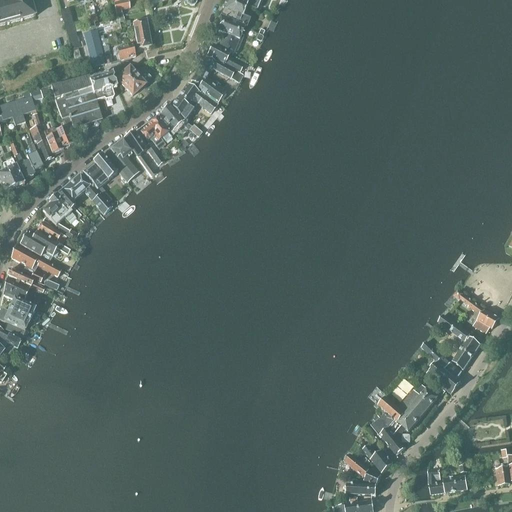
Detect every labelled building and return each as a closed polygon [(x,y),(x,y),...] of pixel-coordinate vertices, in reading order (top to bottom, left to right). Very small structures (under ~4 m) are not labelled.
[(0,27),(35,17),(29,0),(7,0),(7,1),(0,2),(0,27)] [(226,0),(223,10),(224,11),(243,18),(247,7),(227,0),(226,0)] [(227,0),(247,7),(257,11),(261,0),(227,0)] [(114,5),(116,15),(118,15),(122,14),(121,11),(129,9),(128,2),(114,5)] [(60,12),(72,51),(79,48),(68,10),(60,12)] [(243,18),(224,11),(215,32),(224,35),(219,47),(234,55),(236,56),(244,37),(242,36),(245,28),(246,29),(250,20),(243,18)] [(94,24),(96,32),(97,36),(121,30),(118,18),(94,24)] [(146,22),(133,24),(138,50),(151,48),(148,35),(146,22)] [(97,36),(96,32),(84,35),(92,69),(105,66),(97,36)] [(109,34),(99,37),(99,38),(101,48),(102,49),(102,50),(104,59),(111,57),(108,46),(105,47),(105,44),(110,43),(117,41),(114,33),(109,34)] [(117,50),(120,62),(135,58),(132,46),(117,50)] [(207,57),(224,65),(240,74),(244,67),(234,62),(233,65),(226,62),(230,55),(213,47),(207,57)] [(111,57),(104,59),(106,66),(112,64),(111,57)] [(192,89),(203,96),(217,105),(225,94),(206,80),(212,70),(239,85),(244,77),(234,72),(235,71),(224,66),(207,57),(190,82),(193,84),(191,88),(192,89)] [(118,70),(111,72),(114,79),(115,82),(117,81),(120,84),(124,88),(130,95),(131,96),(132,97),(144,86),(151,79),(144,73),(143,74),(137,79),(133,74),(129,70),(122,77),(120,74),(118,70)] [(89,78),(51,89),(62,121),(63,121),(66,128),(67,129),(72,127),(73,130),(102,121),(96,102),(104,100),(106,101),(113,99),(114,97),(112,92),(113,92),(112,91),(117,89),(112,74),(107,75),(107,76),(106,76),(107,77),(90,83),(89,78)] [(185,123),(186,120),(197,106),(210,115),(217,105),(203,96),(190,88),(187,85),(171,107),(184,122),(185,123)] [(42,91),(40,92),(40,93),(41,98),(42,98),(50,96),(48,90),(48,89),(42,91)] [(38,92),(29,95),(30,98),(31,101),(39,99),(40,98),(41,98),(40,93),(40,92),(38,92)] [(0,114),(3,122),(12,119),(15,127),(25,124),(22,116),(35,112),(31,101),(30,98),(30,99),(23,102),(22,101),(22,100),(17,102),(17,103),(8,106),(8,105),(0,107),(0,114)] [(184,122),(171,107),(159,117),(173,132),(181,125),(189,132),(189,131),(198,139),(202,134),(193,127),(192,128),(185,123),(184,122)] [(143,137),(147,142),(149,140),(151,142),(156,148),(163,143),(162,142),(164,141),(166,143),(171,138),(173,136),(171,133),(170,133),(159,121),(158,119),(156,119),(149,125),(150,126),(140,134),(143,137)] [(41,127),(30,131),(34,143),(37,144),(44,164),(53,160),(43,135),(44,135),(44,133),(41,127)] [(61,130),(55,133),(56,135),(59,141),(63,151),(62,149),(63,149),(65,150),(68,150),(69,148),(69,146),(71,146),(73,145),(67,129),(66,128),(66,129),(61,130)] [(44,135),(45,139),(46,140),(52,156),(53,155),(55,156),(58,155),(59,153),(63,151),(59,141),(56,135),(55,133),(54,130),(52,130),(44,133),(44,135)] [(124,141),(137,158),(150,177),(152,177),(154,176),(155,174),(141,155),(147,151),(158,167),(164,163),(151,145),(145,149),(138,139),(135,133),(124,141)] [(27,140),(29,145),(28,145),(31,155),(27,158),(28,161),(34,173),(35,173),(37,173),(39,172),(40,171),(41,170),(43,169),(36,153),(32,144),(31,138),(27,140)] [(106,160),(127,184),(140,173),(127,158),(133,153),(123,141),(110,151),(110,152),(103,157),(106,160)] [(34,173),(28,161),(22,164),(13,143),(8,145),(25,180),(35,176),(34,173)] [(82,174),(96,191),(108,182),(108,183),(117,175),(102,158),(93,165),(83,174),(82,174)] [(7,164),(3,166),(6,172),(14,190),(24,186),(16,167),(10,170),(7,164)] [(1,174),(0,174),(0,186),(4,195),(14,190),(6,172),(1,174)] [(62,192),(72,204),(83,193),(84,193),(84,192),(88,197),(92,201),(93,201),(93,202),(92,203),(104,216),(108,213),(112,209),(103,199),(96,192),(96,191),(89,183),(87,185),(83,179),(80,176),(79,177),(77,179),(72,183),(64,190),(62,192)] [(57,196),(56,197),(59,200),(64,204),(67,208),(77,220),(78,220),(79,219),(81,217),(81,216),(80,215),(76,211),(74,208),(75,207),(73,205),(72,204),(62,192),(57,196)] [(105,192),(101,196),(107,203),(111,200),(105,192)] [(57,226),(64,220),(68,225),(76,218),(72,214),(64,205),(56,197),(49,204),(51,206),(48,208),(42,213),(55,227),(53,229),(74,242),(78,236),(70,232),(69,233),(57,226)] [(36,232),(61,246),(66,238),(41,224),(36,232)] [(20,246),(40,259),(41,258),(49,263),(52,258),(57,250),(59,247),(36,234),(33,239),(26,235),(20,246)] [(34,274),(37,268),(40,269),(41,269),(54,275),(54,277),(57,279),(61,272),(15,247),(11,260),(25,267),(23,273),(32,277),(31,279),(41,283),(43,278),(34,274)] [(8,272),(7,277),(30,288),(43,294),(45,289),(33,284),(34,282),(10,271),(8,272)] [(3,297),(14,301),(22,305),(30,288),(7,277),(3,297)] [(44,286),(57,292),(59,287),(46,282),(44,286)] [(458,292),(454,298),(459,302),(460,301),(469,308),(468,309),(474,312),(480,318),(473,328),(486,335),(490,330),(492,331),(499,321),(485,312),(458,292)] [(22,305),(14,301),(8,314),(16,317),(15,320),(27,326),(29,322),(29,323),(35,311),(22,305)] [(21,340),(27,326),(15,320),(16,317),(8,314),(2,311),(0,313),(0,321),(7,324),(4,330),(19,337),(18,338),(21,340)] [(457,337),(457,338),(465,344),(452,363),(463,371),(463,372),(480,346),(469,339),(470,337),(443,317),(439,322),(457,335),(456,336),(456,337),(457,337)] [(0,370),(2,372),(5,369),(0,364),(0,356),(4,351),(2,350),(7,344),(17,350),(21,343),(0,330),(0,370)] [(451,396),(460,384),(457,381),(462,374),(450,364),(427,343),(421,349),(434,362),(437,361),(439,363),(427,375),(451,396)] [(381,419),(371,427),(379,437),(380,437),(390,449),(385,453),(392,461),(396,457),(397,457),(405,450),(397,440),(405,430),(409,433),(437,400),(422,387),(400,412),(399,412),(398,414),(383,401),(378,407),(386,414),(381,419)] [(347,433),(351,435),(356,427),(352,425),(347,433)] [(371,461),(382,475),(393,466),(382,452),(376,457),(369,447),(363,451),(371,462),(371,461)] [(366,459),(361,465),(350,456),(344,463),(360,476),(361,475),(366,479),(364,482),(376,488),(381,477),(369,471),(365,468),(370,463),(366,459)] [(495,468),(498,487),(510,486),(507,467),(495,468)] [(428,472),(429,486),(430,486),(431,497),(467,492),(466,482),(468,482),(467,479),(465,479),(465,478),(443,481),(444,484),(435,485),(436,481),(440,481),(439,471),(428,472)] [(347,496),(376,498),(376,488),(348,486),(347,496)] [(338,506),(339,511),(373,511),(372,502),(338,506)]
